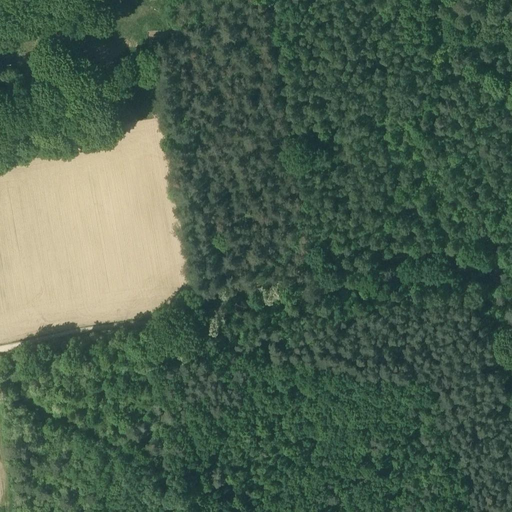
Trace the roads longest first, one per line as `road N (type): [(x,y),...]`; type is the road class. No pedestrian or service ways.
road 1 (track): [(273,0),(323,290)]
road 2 (track): [(398,0),(440,251)]
road 3 (track): [(443,270),(218,306)]
road 4 (track): [(0,349),(218,306)]
road 5 (track): [(0,17),(136,0)]
